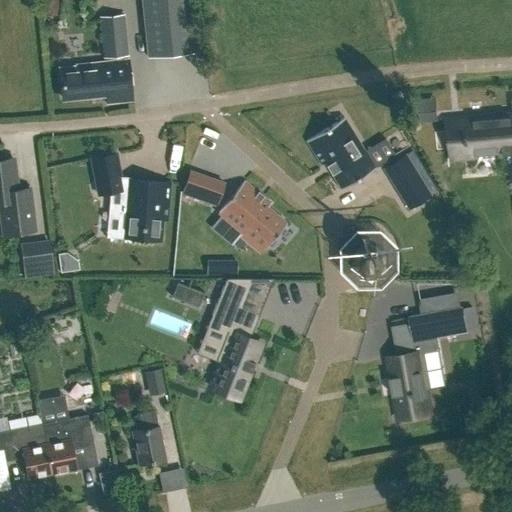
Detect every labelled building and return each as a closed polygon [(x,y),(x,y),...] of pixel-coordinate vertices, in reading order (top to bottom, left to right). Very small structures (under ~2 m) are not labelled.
[(57,0),(41,0),(42,11),(58,9),(57,0)] [(142,0),(148,57),(196,52),(190,0),(142,0)] [(129,55),(125,14),(99,16),(103,58),(129,55)] [(79,69),(61,71),(63,96),(106,92),(107,103),(131,100),(127,60),(79,65),(79,69)] [(467,134),(465,134),(466,143),(468,142),(469,157),(511,153),(511,98),(511,100),(511,112),(497,114),(497,116),(466,119),(467,134)] [(424,101),(410,103),(412,122),(426,121),(424,101)] [(344,117),(306,141),(322,166),(326,164),(341,189),(371,171),(362,157),(366,154),(344,117)] [(184,173),(214,174),(215,128),(184,128),(184,173)] [(98,193),(118,190),(111,154),(92,158),(98,193)] [(0,206),(4,233),(34,228),(28,187),(17,189),(12,157),(2,159),(2,156),(0,156),(0,206)] [(417,174),(396,187),(409,208),(430,195),(417,174)] [(124,235),(124,237),(160,240),(161,218),(165,219),(168,182),(129,179),(127,205),(121,204),(118,235),(124,235)] [(217,205),(225,184),(213,179),(205,201),(217,205)] [(269,207),(271,203),(244,180),(218,211),(244,232),(241,236),(260,252),(269,241),(270,243),(287,222),(269,207)] [(345,240),(343,249),(351,250),(350,252),(350,263),(351,265),(352,265),(359,273),(361,274),(372,274),(372,275),(375,273),(374,273),(383,266),(384,263),(383,263),(384,253),(384,252),(382,251),(375,243),(373,241),(373,242),(361,241),(359,242),(358,242),(345,240)] [(68,253),(59,254),(61,272),(79,270),(78,261),(68,253)] [(41,261),(22,264),(23,274),(42,271),(41,261)] [(225,366),(216,390),(226,393),(226,394),(233,396),(239,398),(243,388),(250,371),(251,372),(251,371),(250,370),(253,363),(254,363),(255,362),(254,362),(261,343),(245,337),(252,317),(257,319),(273,279),(273,278),(226,278),(208,324),(227,331),(225,334),(226,334),(215,360),(226,364),(225,366)] [(172,295),(171,296),(173,297),(198,306),(203,293),(177,283),(172,295)] [(368,339),(395,335),(389,298),(362,302),(368,339)] [(462,307),(411,316),(415,341),(467,332),(462,307)] [(424,351),(388,358),(399,417),(429,412),(426,389),(431,388),(424,351)] [(166,392),(161,368),(145,372),(150,395),(166,392)] [(31,393),(34,411),(60,406),(57,388),(31,393)] [(139,465),(165,460),(158,425),(157,426),(154,410),(138,413),(141,429),(132,431),(139,465)] [(52,472),(76,467),(72,447),(93,443),(87,415),(42,424),(52,472)] [(24,457),(28,477),(52,472),(42,424),(0,432),(0,454),(1,461),(24,457)]
